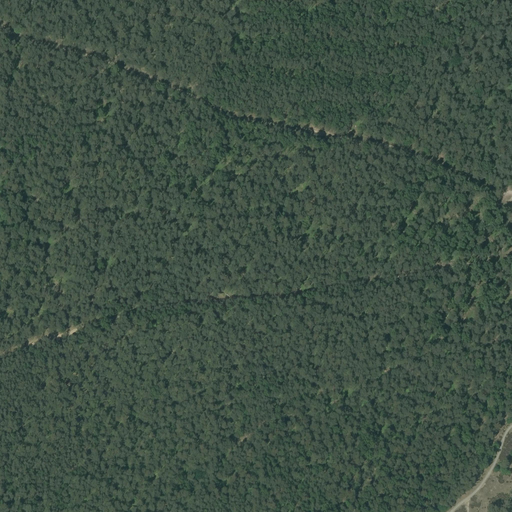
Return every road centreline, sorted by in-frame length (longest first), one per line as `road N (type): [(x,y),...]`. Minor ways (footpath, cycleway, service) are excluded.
road 1 (track): [(507,191),(398,148),(225,112),(121,67),(0,29)]
road 2 (track): [(488,266),(449,264),(312,291),(172,304),(66,329),(0,355)]
